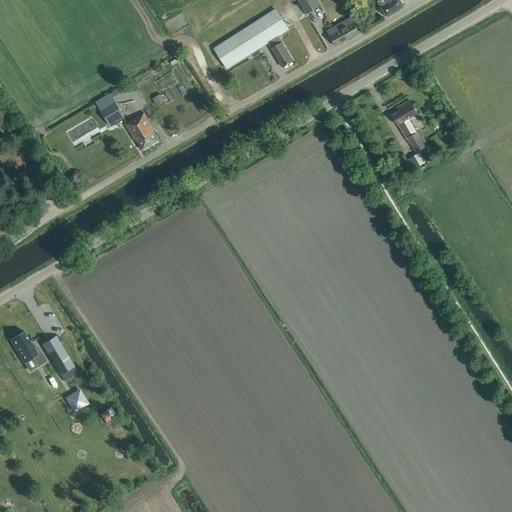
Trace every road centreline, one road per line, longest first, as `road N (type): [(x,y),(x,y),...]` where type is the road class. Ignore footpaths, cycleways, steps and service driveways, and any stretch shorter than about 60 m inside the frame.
road 1 (unclassified): [(0,299),(507,0)]
road 2 (unclassified): [(35,226),(425,0)]
